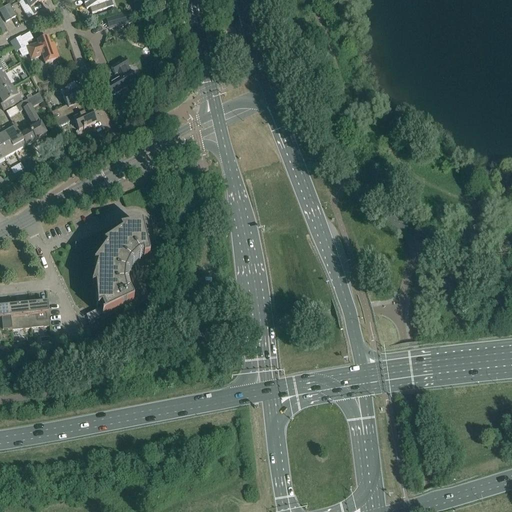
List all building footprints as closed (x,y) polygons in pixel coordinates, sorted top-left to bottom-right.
[(45,0),(25,0),(34,16),(44,10),(40,3),(46,0),(45,0)] [(108,2),(107,0),(83,0),(86,9),(90,8),(92,14),(107,9),(113,7),(111,1),(108,2)] [(9,4),(4,7),(11,20),(16,17),(9,4)] [(11,20),(4,7),(0,9),(0,13),(5,23),(11,20)] [(129,13),(112,18),(115,29),(132,24),(129,13)] [(23,43),(20,38),(20,37),(10,43),(16,53),(21,50),(18,45),(23,43)] [(38,44),(28,47),(27,48),(31,60),(42,56),(45,64),(59,59),(54,43),(50,45),(48,37),(37,41),(38,44)] [(115,76),(117,74),(128,68),(129,67),(125,60),(111,69),(115,76)] [(117,74),(120,79),(106,88),(111,97),(125,89),(128,94),(140,88),(137,82),(132,73),(131,73),(128,68),(117,74)] [(0,94),(12,88),(3,73),(0,74),(0,94)] [(61,112),(52,116),(55,122),(85,108),(83,102),(85,101),(80,90),(70,94),(66,86),(59,90),(63,98),(67,106),(66,110),(61,112)] [(17,96),(12,88),(0,94),(0,101),(1,101),(3,105),(0,107),(3,112),(10,107),(22,100),(19,95),(17,96)] [(9,119),(24,111),(34,129),(20,137),(26,147),(46,136),(31,109),(43,102),(39,94),(32,98),(30,95),(26,97),(28,100),(6,112),(9,119)] [(88,113),(85,108),(55,122),(58,128),(66,124),(67,124),(71,122),(75,123),(79,131),(82,130),(83,131),(86,129),(85,128),(96,123),(90,112),(88,113)] [(20,137),(15,128),(13,124),(1,130),(3,133),(3,132),(5,134),(4,134),(15,153),(26,147),(20,137)] [(3,133),(1,130),(0,131),(0,135),(0,136),(0,151),(5,159),(15,153),(4,134),(5,134),(3,132),(3,133)] [(31,172),(38,168),(35,164),(28,167),(31,172)] [(20,178),(27,174),(24,170),(18,173),(20,178)] [(10,184),(16,180),(14,176),(7,179),(10,184)] [(148,302),(157,250),(151,218),(150,218),(156,250),(152,251),(147,253),(141,227),(140,220),(139,220),(141,227),(119,232),(120,236),(118,238),(103,247),(105,251),(94,266),(93,267),(97,269),(91,290),(95,289),(97,311),(94,312),(83,318),(81,313),(77,315),(82,326),(98,319),(102,317),(102,318),(129,305),(131,310),(148,302)] [(50,327),(48,304),(28,306),(31,329),(50,327)] [(31,329),(28,306),(9,308),(12,331),(31,329)] [(0,332),(12,331),(9,308),(0,308),(0,332)]
